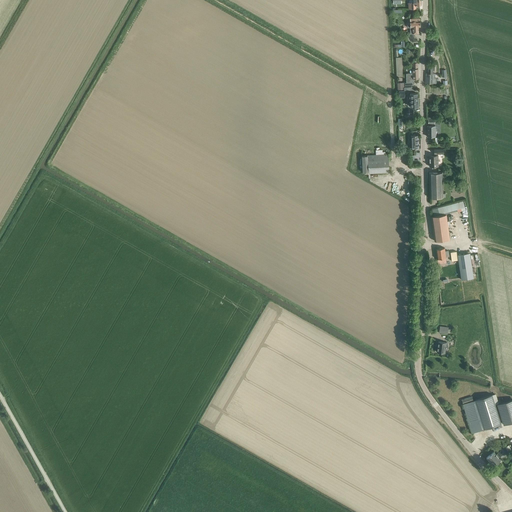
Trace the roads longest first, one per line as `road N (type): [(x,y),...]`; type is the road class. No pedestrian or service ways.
road 1 (tertiary): [(511,491),(477,458),(418,375),(425,0)]
road 2 (unclassified): [(64,511),(0,399)]
